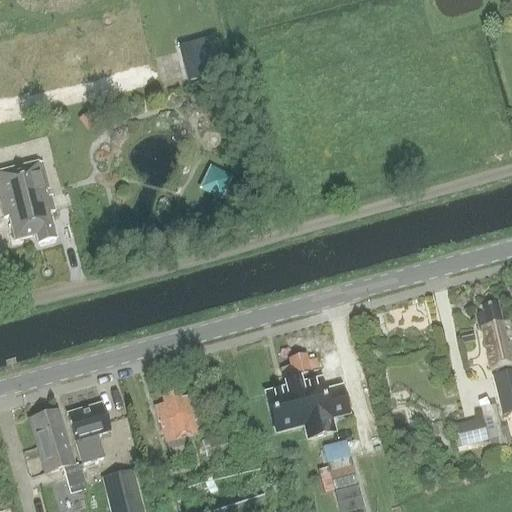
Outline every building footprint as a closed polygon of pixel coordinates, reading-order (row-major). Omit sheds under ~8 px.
[(38,246),(56,241),(49,215),(54,214),(41,164),(0,174),(0,205),(3,219),(8,218),(14,242),(36,237),(38,246)] [(511,346),(506,323),(502,324),(498,305),(483,308),(484,314),(476,316),(480,330),(483,329),(493,369),(496,369),(497,374),(493,375),(503,418),(511,415),(511,346)] [(459,335),(461,345),(475,342),(473,332),(459,335)] [(286,391),(265,396),(276,435),(304,428),(307,441),(333,435),(330,421),(347,416),(340,390),(323,395),(320,382),(299,388),(298,384),(285,388),(286,391)] [(154,408),(158,425),(160,425),(171,461),(188,455),(182,438),(200,434),(189,398),(181,400),(179,394),(162,399),(163,405),(154,408)] [(67,416),(83,466),(104,460),(97,437),(110,433),(102,406),(83,412),(83,411),(67,416)] [(77,466),(74,467),(57,414),(33,421),(35,426),(30,427),(45,476),(62,470),(70,496),(85,492),(77,466)] [(489,442),(484,419),(455,427),(461,449),(489,442)] [(257,443),(253,428),(201,443),(206,460),(227,454),(228,457),(245,452),(244,447),(257,443)] [(336,491),(359,484),(346,439),(323,446),(336,491)] [(101,481),(108,511),(143,511),(134,472),(101,481)] [(202,492),(198,482),(181,487),(184,497),(202,492)] [(246,489),(248,494),(208,509),(209,511),(266,511),(257,486),(246,489)] [(363,511),(357,488),(334,494),(338,511),(363,511)]
